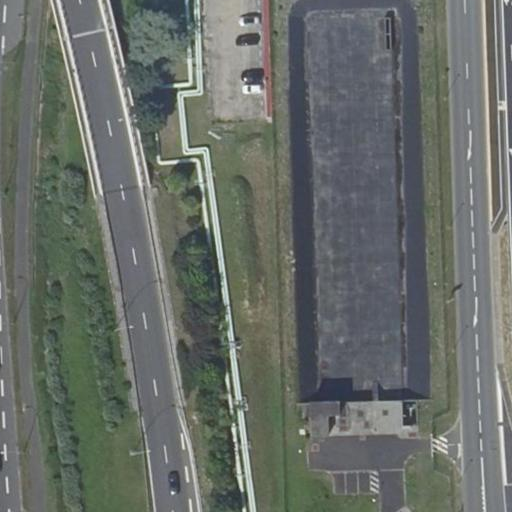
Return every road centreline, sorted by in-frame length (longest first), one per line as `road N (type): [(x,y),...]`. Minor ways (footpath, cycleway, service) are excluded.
road 1 (motorway): [(166,511),(145,324),(79,0)]
road 2 (unclassified): [(485,511),(465,0)]
